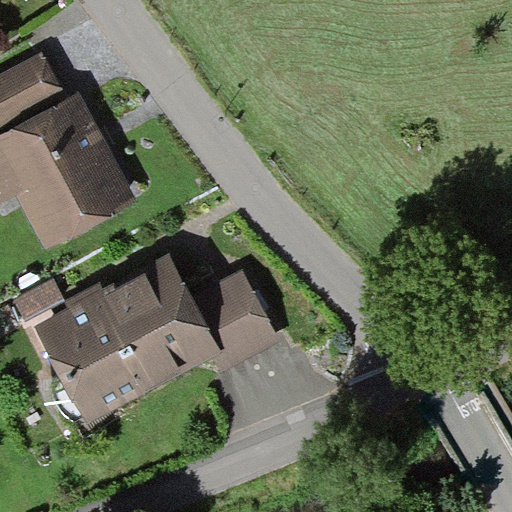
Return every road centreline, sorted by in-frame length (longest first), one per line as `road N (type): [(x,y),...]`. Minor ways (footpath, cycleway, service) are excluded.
road 1 (residential): [(111,0),(260,199),(428,375)]
road 2 (residential): [(111,511),(428,375)]
road 3 (residential): [(428,375),(511,500)]
